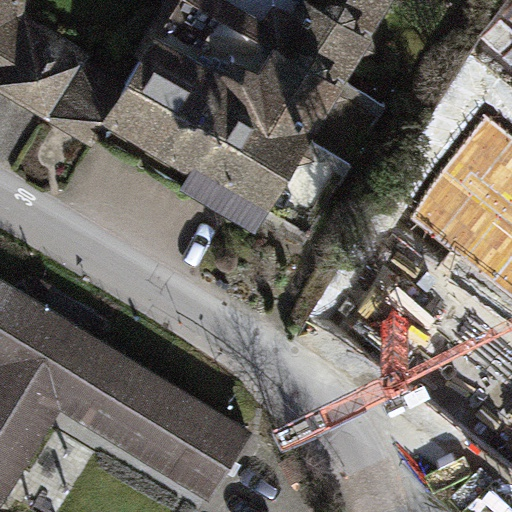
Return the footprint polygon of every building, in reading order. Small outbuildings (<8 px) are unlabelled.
[(0,0),(0,47),(10,54),(0,71),(0,86),(100,147),(120,126),(280,224),(410,0),(187,0),(140,87),(29,18),(30,0),(0,0)] [(511,51),(473,79),(511,135),(511,51)] [(490,217),(511,193),(511,154),(488,133),(447,178),(490,217)] [(511,319),(426,262),(379,333),(511,420),(511,319)] [(206,511),(251,441),(0,282),(0,505),(56,418),(205,511),(206,511)]
